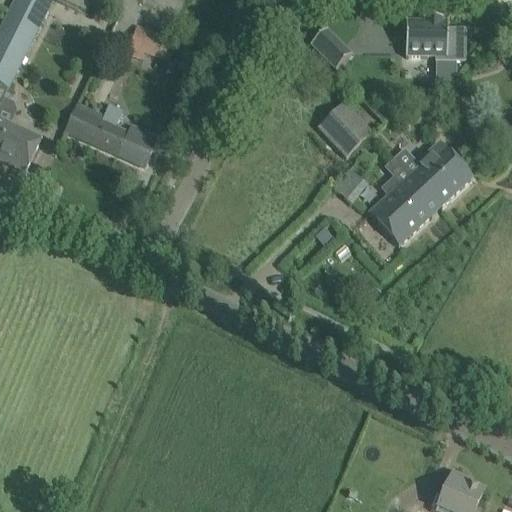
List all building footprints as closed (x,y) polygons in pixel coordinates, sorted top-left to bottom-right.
[(0,107),(53,2),(49,0),(9,0),(15,3),(0,32),(0,107)] [(405,25),(405,61),(435,61),(435,65),(464,65),(465,33),(447,33),(447,25),(442,25),(442,22),(424,22),(424,25),(405,25)] [(130,50),(151,57),(170,63),(176,42),(137,29),(130,50)] [(326,33),(310,49),(336,74),(351,58),(326,33)] [(131,53),(129,59),(141,63),(143,57),(131,53)] [(74,112),(72,117),(64,135),(144,171),(157,142),(139,134),(131,130),(128,136),(116,130),(123,115),(109,108),(101,125),(74,112)] [(343,108),(317,132),(346,163),(372,138),(343,108)] [(0,123),(0,163),(25,176),(34,158),(41,143),(0,123)] [(472,182),(458,167),(439,146),(417,167),(404,153),(392,163),(409,182),(405,185),(435,217),(472,182)] [(398,251),(435,217),(405,185),(409,182),(392,163),(383,171),(393,181),(380,193),(388,201),(369,218),(398,251)] [(334,191),(352,207),(368,188),(350,173),(334,191)] [(439,497),(434,508),(438,510),(436,511),(475,511),(484,494),(469,488),(470,485),(452,477),(443,498),(439,497)]
